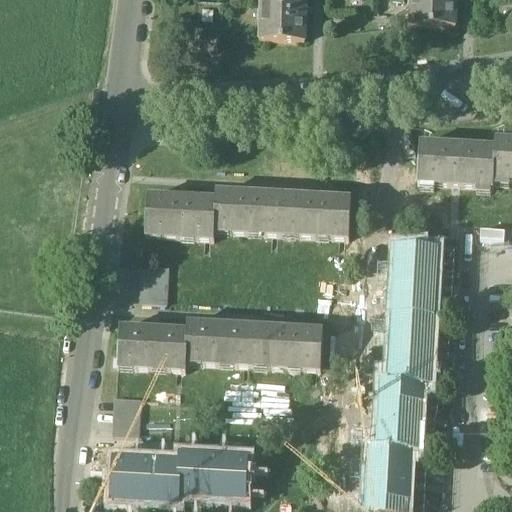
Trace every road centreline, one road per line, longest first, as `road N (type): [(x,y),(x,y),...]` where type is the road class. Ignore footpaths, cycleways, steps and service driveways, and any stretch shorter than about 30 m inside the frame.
road 1 (tertiary): [(69,511),(121,110)]
road 2 (residential): [(121,110),(315,101),(511,72)]
road 3 (residential): [(480,274),(466,511)]
